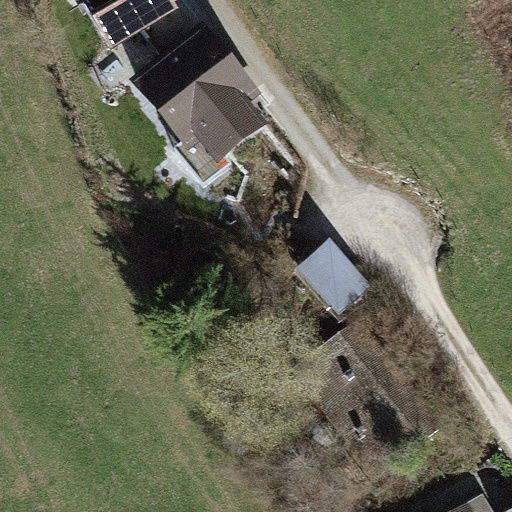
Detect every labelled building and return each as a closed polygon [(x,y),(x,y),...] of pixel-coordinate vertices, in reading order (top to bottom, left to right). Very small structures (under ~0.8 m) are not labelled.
[(169,2),(167,0),(87,0),(83,3),(108,45),(136,28),(171,6),(169,2)] [(172,1),(169,2),(171,6),(136,28),(168,66),(201,39),(172,1)] [(250,94),(203,38),(201,39),(168,66),(142,88),(189,145),(201,135),(220,157),(256,127),(237,104),(250,94)] [(329,242),(296,272),(340,319),(373,290),(329,242)] [(268,286),(243,270),(231,289),(256,305),(268,286)] [(440,430),(358,326),(296,374),(353,446),(381,424),(406,456),(440,430)]
